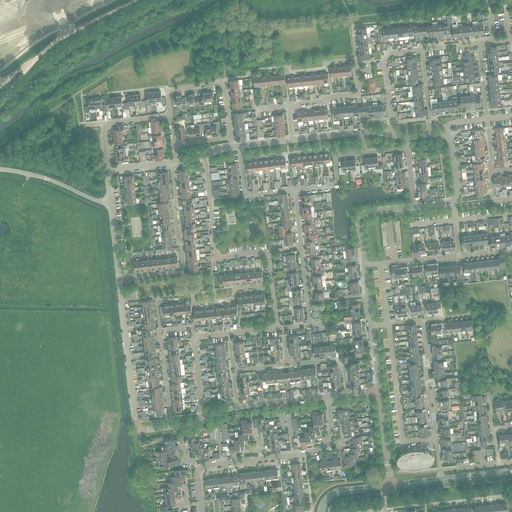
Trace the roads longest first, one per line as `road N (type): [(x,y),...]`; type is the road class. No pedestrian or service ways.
road 1 (residential): [(121,299),(136,423),(170,427)]
road 2 (track): [(11,89),(54,41),(135,0)]
road 3 (residential): [(268,251),(216,255),(204,155)]
road 4 (residential): [(435,439),(401,439),(388,324)]
road 5 (residential): [(288,105),(358,93),(351,25)]
road 6 (residential): [(170,427),(155,296)]
road 7 (residential): [(229,136),(218,83),(170,89),(169,115)]
road 8 (residential): [(435,439),(421,320)]
